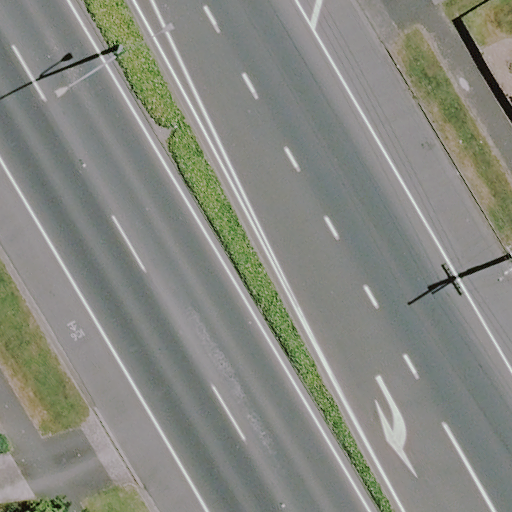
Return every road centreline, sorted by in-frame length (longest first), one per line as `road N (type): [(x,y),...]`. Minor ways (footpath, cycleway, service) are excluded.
road 1 (trunk): [(292,511),(0,14)]
road 2 (trunk): [(224,0),(511,492)]
